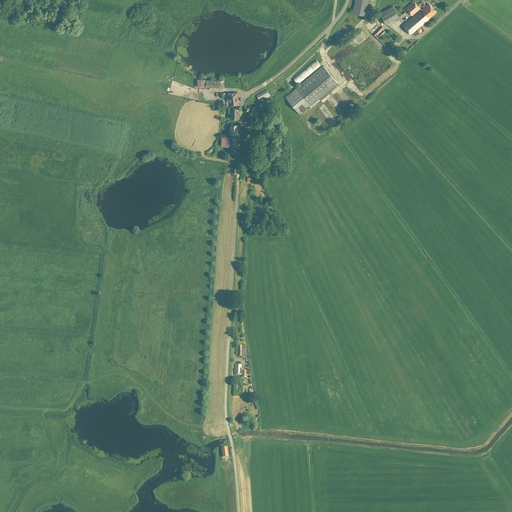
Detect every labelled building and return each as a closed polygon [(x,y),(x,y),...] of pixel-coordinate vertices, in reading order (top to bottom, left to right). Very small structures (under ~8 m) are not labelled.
[(354,0),(352,13),(364,15),(367,0),(354,0)] [(420,9),(413,1),(412,2),(405,9),(412,16),(420,9)] [(436,13),(428,4),(402,26),(410,35),(436,13)] [(393,7),(379,14),(385,25),(399,17),(393,7)] [(384,26),(373,37),(388,52),(395,45),(393,43),(395,41),(383,30),(385,28),(384,26)] [(357,69),(378,51),(374,46),(353,65),(357,69)] [(363,84),(387,66),(381,59),(357,77),(363,84)] [(298,85),(321,66),(316,60),(293,79),(298,85)] [(338,83),(323,66),(285,98),(299,115),(338,83)] [(379,78),(369,86),(374,92),(384,84),(379,78)] [(205,88),(210,88),(219,88),(219,80),(205,80),(205,88)] [(260,103),(270,96),(266,90),(256,96),(260,103)] [(228,94),(229,106),(238,106),(237,93),(228,94)] [(334,110),(340,106),(332,98),(327,102),(334,110)] [(239,108),(230,108),(228,108),(228,113),(230,114),(230,119),(239,119),(239,108)] [(229,134),(232,134),(237,135),(238,125),(230,125),(229,134)] [(230,138),(221,137),(221,146),(229,147),(229,145),(231,145),(230,153),(236,153),(237,135),(232,134),(231,139),(230,138)] [(321,160),(323,162),(326,163),(330,163),(333,162),(336,160),(337,157),(338,154),(338,151),(337,149),(335,146),(333,145),(330,144),(327,143),(325,144),(322,146),(320,148),(318,151),(318,154),(319,157),(321,160)] [(241,365),(235,365),(234,375),(241,375),(241,378),(246,378),(247,372),(241,371),(241,365)]
